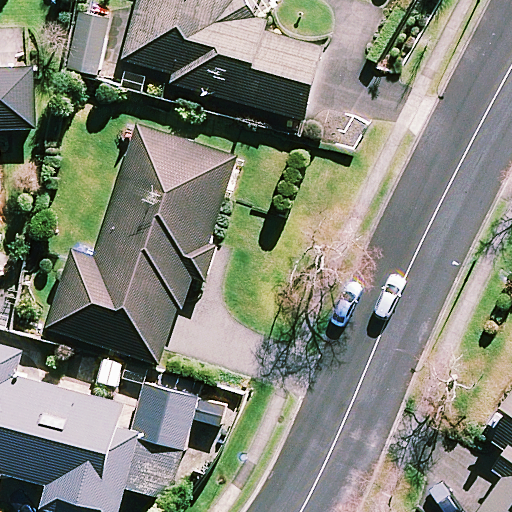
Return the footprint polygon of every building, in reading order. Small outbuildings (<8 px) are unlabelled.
[(243,0),(137,0),(124,53),(178,67),(176,77),(312,113),(330,43),(271,27),(276,9),(244,0),(243,0)] [(0,280),(2,280),(0,214),(0,122),(40,122),(39,63),(26,63),(25,30),(0,30),(0,280)] [(54,322),(167,356),(183,301),(189,303),(199,269),(213,273),(224,240),(217,238),(243,152),(143,121),(104,251),(78,244),(54,322)] [(50,354),(0,340),(0,496),(8,467),(55,480),(49,502),(84,511),(123,511),(132,481),(176,493),(204,391),(152,377),(145,403),(44,375),(50,354)] [(511,511),(511,397),(492,427),(511,440),(511,442),(468,510),(470,511),(511,511)]
